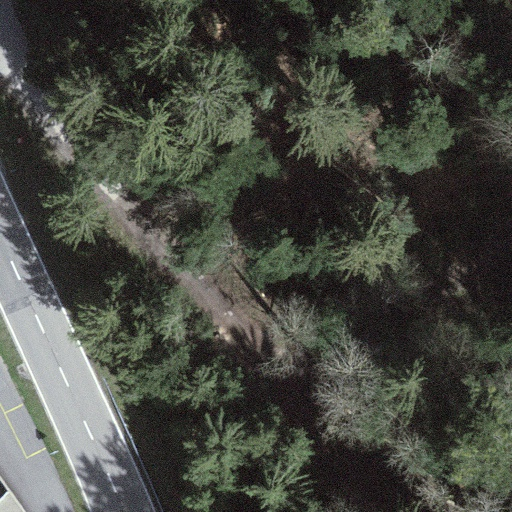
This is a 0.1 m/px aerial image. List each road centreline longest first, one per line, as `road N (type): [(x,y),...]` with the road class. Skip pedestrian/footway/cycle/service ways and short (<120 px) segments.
road 1 (track): [(0,31),(314,406),(444,511)]
road 2 (track): [(511,193),(322,312),(244,322)]
road 3 (tertiary): [(121,511),(0,239)]
